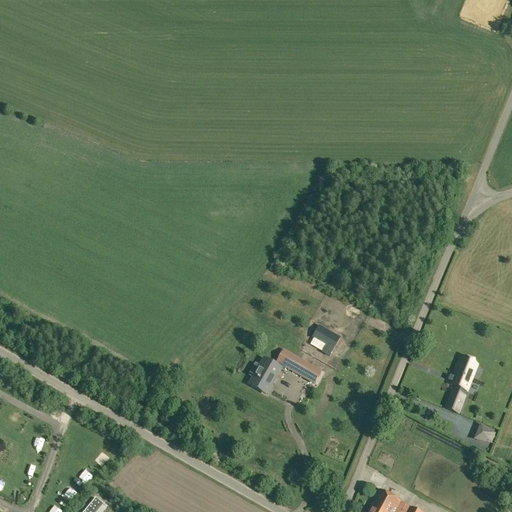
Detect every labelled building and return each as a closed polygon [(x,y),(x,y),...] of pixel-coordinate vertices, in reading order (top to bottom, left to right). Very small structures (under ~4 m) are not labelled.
[(252,387),(266,394),(280,370),(284,372),(286,368),(288,369),(314,383),(320,372),(284,351),(277,363),(278,363),(276,367),(266,362),(262,369),(256,365),(249,375),(256,379),(252,387)] [(446,409),(458,414),(462,404),(459,403),(461,397),(464,398),(464,397),(466,392),(476,366),(461,360),(451,386),(455,387),(453,393),(446,409)] [(334,399),(321,392),(308,414),(320,421),(334,399)] [(479,430),(478,441),(496,443),(497,432),(479,430)] [(98,455),(103,464),(111,458),(105,450),(98,455)] [(93,463),(85,469),(91,477),(99,471),(93,463)] [(77,486),(70,489),(73,498),(80,495),(77,486)] [(399,511),(396,510),(401,502),(379,490),(370,506),(372,507),(369,511),(399,511)]
